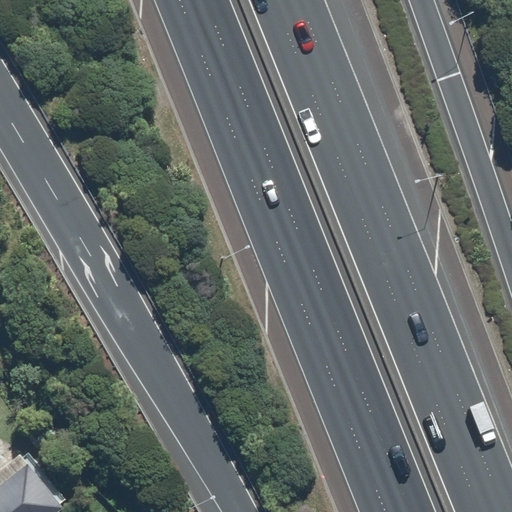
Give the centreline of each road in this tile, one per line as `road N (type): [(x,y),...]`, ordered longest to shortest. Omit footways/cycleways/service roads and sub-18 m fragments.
road 1 (motorway): [(274,0),(482,511)]
road 2 (motorway): [(407,511),(203,0)]
road 3 (motorway): [(225,511),(144,356),(0,120)]
road 4 (motorway): [(417,0),(511,266)]
